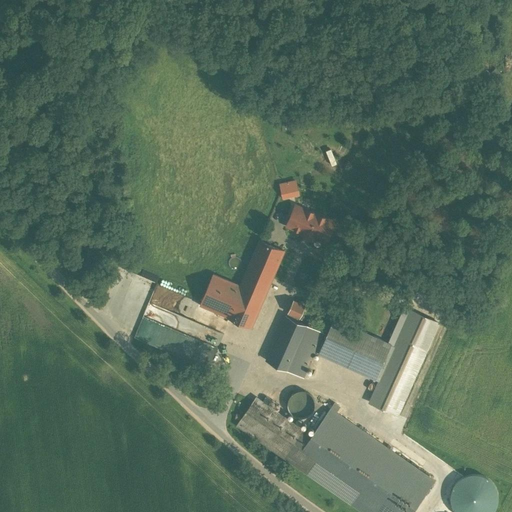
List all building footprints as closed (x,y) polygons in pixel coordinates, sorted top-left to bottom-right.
[(308,153),(313,150),(304,136),(299,139),(308,153)] [(296,180),(278,181),(280,198),(298,196),(296,180)] [(335,221),(296,204),(287,225),(302,231),(301,233),(315,239),(315,237),(326,242),(335,221)] [(284,250),(261,240),(241,285),(213,273),(200,303),(200,305),(251,327),(284,250)] [(122,314),(141,321),(156,283),(137,276),(122,314)] [(305,310),(291,304),(265,364),(302,380),(322,336),(298,325),(305,310)] [(388,341),(334,317),(318,354),(378,381),(368,402),(399,416),(441,322),(404,306),(388,341)] [(305,391),(301,391),(296,392),(291,395),(289,399),(288,404),(289,410),(292,414),(298,417),(304,417),(310,414),(313,410),(314,407),(314,402),(312,397),(309,393),(305,391)] [(310,435),(256,398),(238,425),(351,503),(370,476),(310,435)] [(330,406),(310,435),(370,476),(351,503),(364,511),(410,511),(434,479),(330,406)] [(450,497),(451,505),(454,511),(493,511),(495,511),(498,503),(498,495),(496,487),(491,480),(484,476),(477,474),(468,474),(461,478),(455,483),(451,490),(450,497)]
